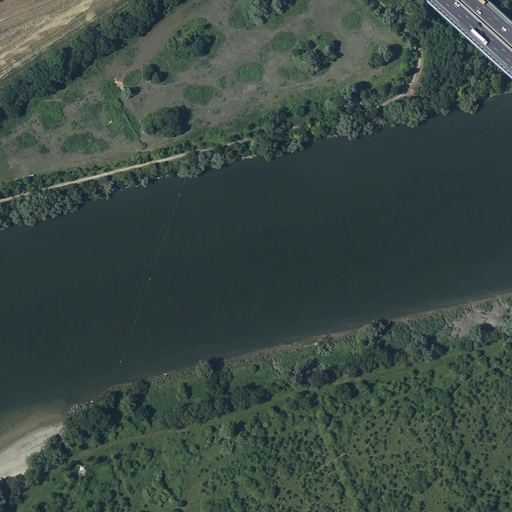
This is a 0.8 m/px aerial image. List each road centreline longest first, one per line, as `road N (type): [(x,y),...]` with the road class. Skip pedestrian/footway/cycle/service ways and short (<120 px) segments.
road 1 (track): [(511,340),(55,462),(11,511)]
road 2 (track): [(402,99),(0,203)]
road 3 (track): [(0,103),(150,0)]
